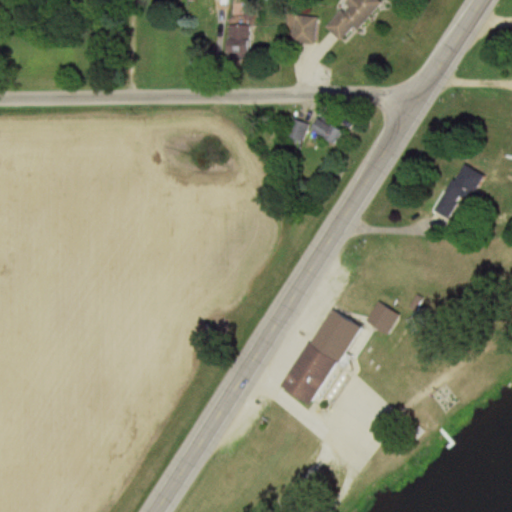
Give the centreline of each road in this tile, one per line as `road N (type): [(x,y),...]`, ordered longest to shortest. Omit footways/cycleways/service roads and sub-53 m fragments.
road 1 (secondary): [(153,511),(480,0)]
road 2 (residential): [(0,99),(420,96)]
